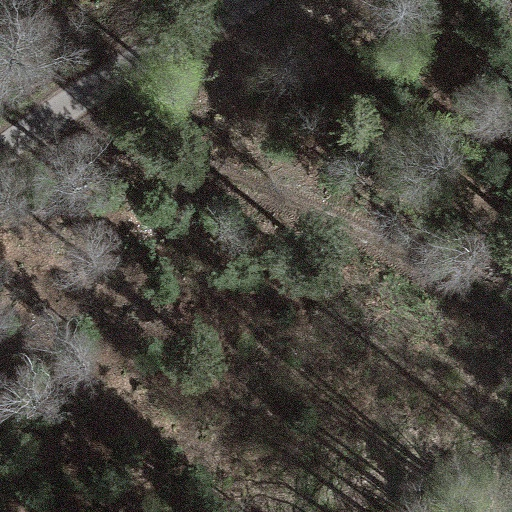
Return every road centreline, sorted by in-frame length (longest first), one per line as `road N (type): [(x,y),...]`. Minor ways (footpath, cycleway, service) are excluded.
road 1 (track): [(511,316),(303,202),(42,110)]
road 2 (unclassified): [(0,141),(229,0)]
